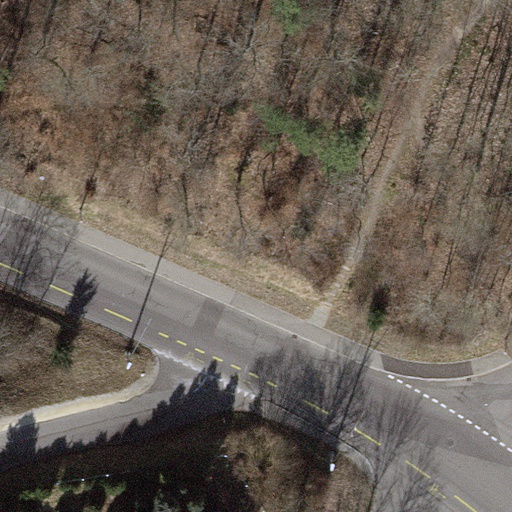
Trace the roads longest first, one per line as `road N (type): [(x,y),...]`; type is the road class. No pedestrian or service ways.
road 1 (tertiary): [(235,341),(363,402),(511,497)]
road 2 (residential): [(235,341),(213,377),(164,409),(0,447)]
road 3 (tertiary): [(0,236),(235,341)]
